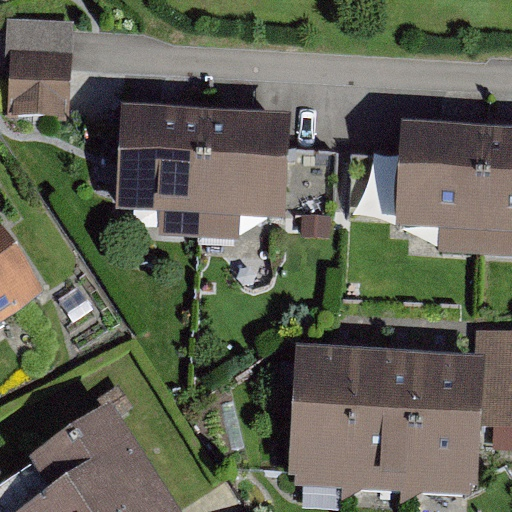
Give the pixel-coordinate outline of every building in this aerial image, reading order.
[(69,116),(74,23),(9,20),(8,58),(12,59),(10,114),(69,116)] [(162,104),(125,102),(119,207),(336,219),(339,155),(292,153),(295,111),(256,109),(257,94),(163,89),(162,104)] [(511,232),(511,110),(444,107),(443,121),(404,119),(401,158),(354,156),(350,223),(511,232)] [(0,321),(45,292),(0,223),(0,321)] [(511,333),(478,331),(477,353),(488,354),(484,426),(511,427),(511,333)] [(477,353),(297,343),(290,474),(297,475),(297,486),(472,495),(473,483),(481,483),(484,426),(488,354),(477,353)] [(185,511),(113,403),(33,456),(37,462),(9,482),(0,487),(0,511),(185,511)] [(0,467),(0,487),(9,482),(0,467)]
